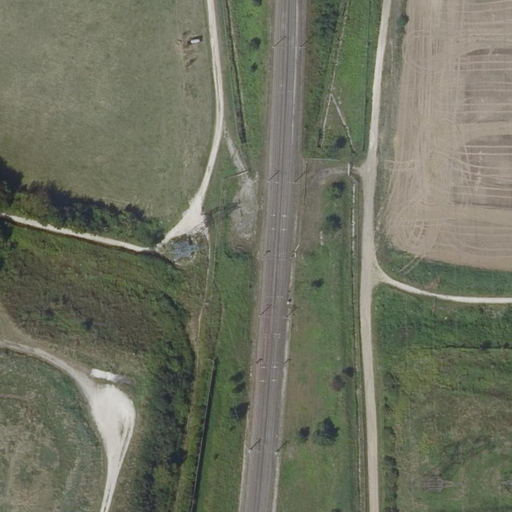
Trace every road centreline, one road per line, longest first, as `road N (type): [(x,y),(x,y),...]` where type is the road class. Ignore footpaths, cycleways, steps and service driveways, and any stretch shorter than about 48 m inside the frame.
road 1 (track): [(178,511),(202,348),(193,307),(0,247)]
road 2 (track): [(211,0),(224,125),(205,192),(184,228),(150,253)]
road 3 (track): [(386,0),(366,269)]
road 4 (track): [(372,511),(366,269)]
road 5 (track): [(104,409),(120,391),(137,407),(111,491)]
